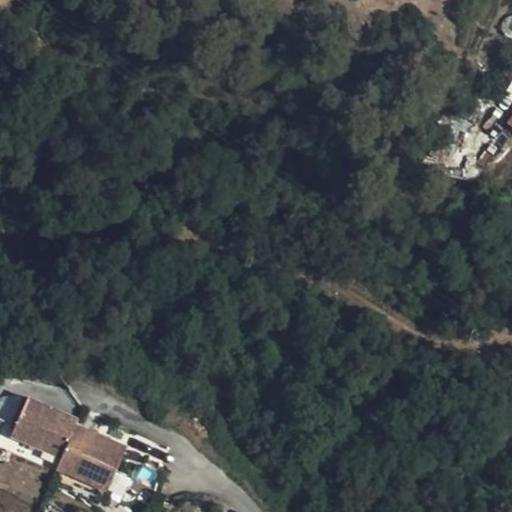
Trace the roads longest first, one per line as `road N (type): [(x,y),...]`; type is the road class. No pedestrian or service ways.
road 1 (track): [(511,323),(440,346),(299,271),(184,232),(0,235)]
road 2 (residential): [(249,511),(204,464),(88,394)]
